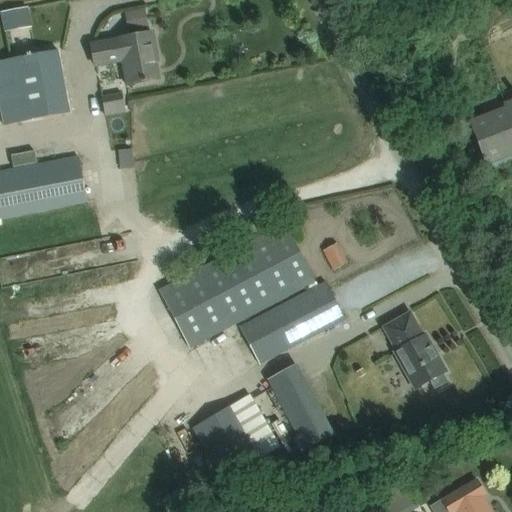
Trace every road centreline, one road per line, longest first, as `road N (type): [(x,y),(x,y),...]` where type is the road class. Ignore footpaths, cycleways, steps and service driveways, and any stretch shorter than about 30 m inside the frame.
road 1 (unknown): [(401,166),(188,233),(163,235),(136,220),(101,153),(86,98),(85,42),(121,0)]
road 2 (unclassified): [(511,369),(311,0)]
